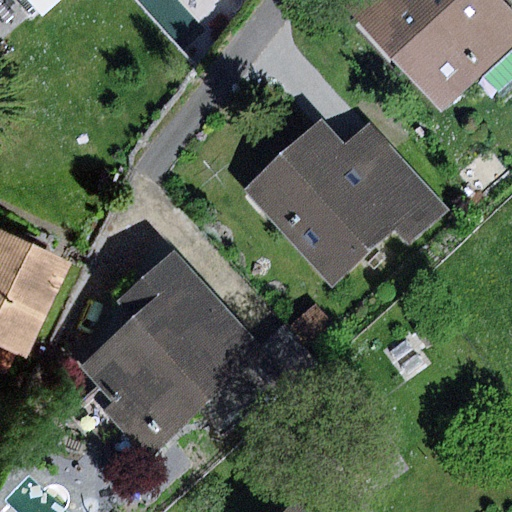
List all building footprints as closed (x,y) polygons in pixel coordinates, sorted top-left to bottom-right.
[(511,4),(508,0),(361,0),(352,8),(444,110),(484,74),(502,95),(511,86),(511,4)] [(323,121),(246,192),(334,288),(396,231),(410,245),(448,210),(369,125),(345,146),(323,121)] [(53,259),(0,234),(0,353),(2,348),(11,352),(53,259)] [(135,321),(81,368),(99,388),(73,411),(127,472),(251,364),(261,355),(173,254),(118,302),(135,321)] [(316,306),(293,325),(310,346),(333,326),(316,306)] [(261,355),(251,364),(282,399),(320,366),(289,331),(261,355)] [(374,429),(339,453),(360,485),(396,461),(374,429)] [(307,511),(297,503),(289,511),(307,511)]
